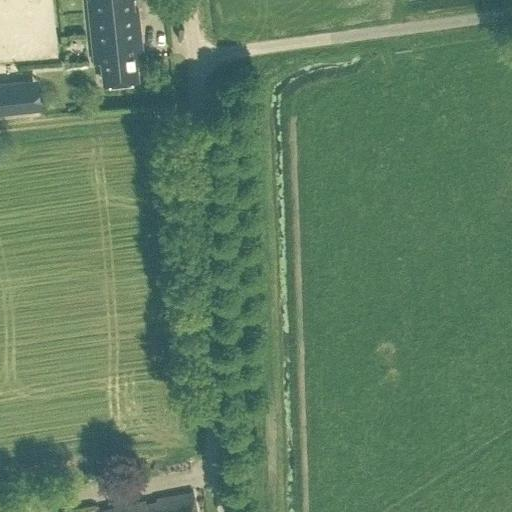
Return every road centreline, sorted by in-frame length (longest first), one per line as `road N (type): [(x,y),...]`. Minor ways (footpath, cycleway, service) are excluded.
road 1 (unclassified): [(224,511),(211,433),(195,55)]
road 2 (unclassified): [(195,55),(511,12)]
